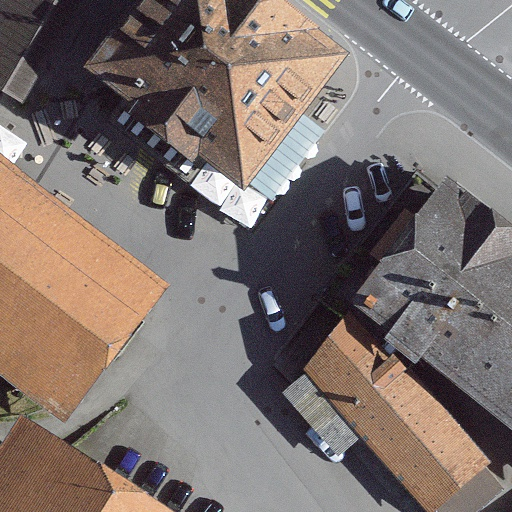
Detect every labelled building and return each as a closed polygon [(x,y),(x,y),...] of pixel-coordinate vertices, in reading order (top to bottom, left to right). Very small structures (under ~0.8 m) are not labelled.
[(0,0),(0,9),(31,25),(42,0),(0,0)] [(232,183),(339,48),(299,16),(278,0),(119,0),(73,58),(120,95),(192,152),(232,183)] [(0,74),(5,78),(31,25),(0,9),(0,74)] [(163,287),(0,159),(0,379),(56,423),(163,287)] [(511,234),(480,209),(439,175),(343,292),(511,430),(511,234)] [(340,320),(289,371),(429,510),(480,459),(340,320)] [(116,511),(10,446),(0,462),(0,511),(116,511)]
